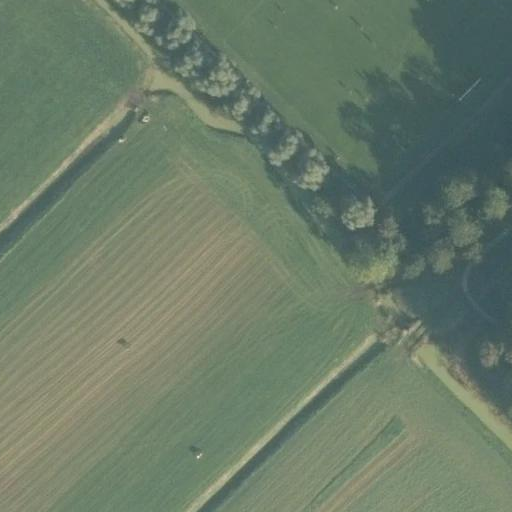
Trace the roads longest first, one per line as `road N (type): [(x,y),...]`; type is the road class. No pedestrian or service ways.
road 1 (track): [(511,254),(474,272),(403,348)]
road 2 (track): [(474,272),(355,297)]
